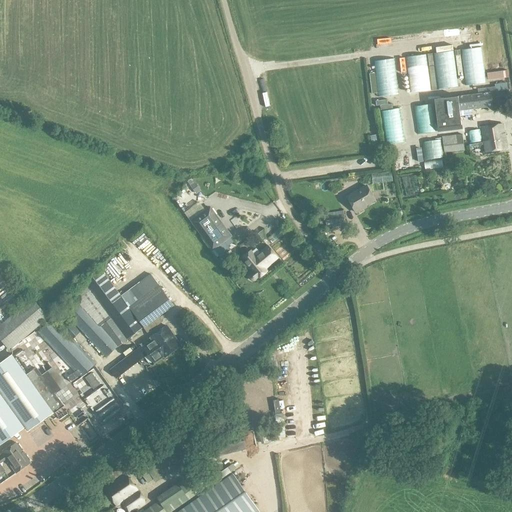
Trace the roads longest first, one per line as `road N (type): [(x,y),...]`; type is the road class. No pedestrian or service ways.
road 1 (tertiary): [(21,511),(371,248),(442,219),(511,206)]
road 2 (track): [(224,0),(279,190),(337,273)]
